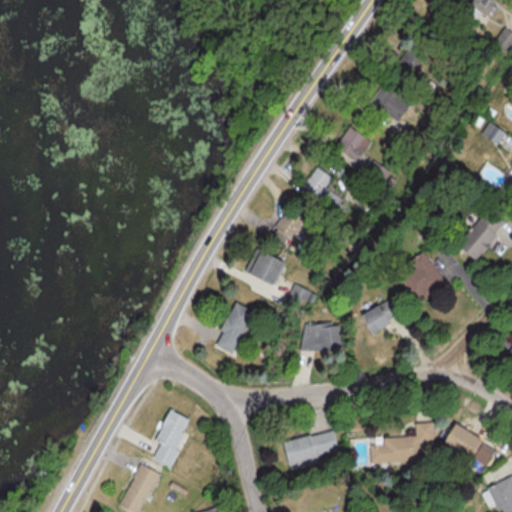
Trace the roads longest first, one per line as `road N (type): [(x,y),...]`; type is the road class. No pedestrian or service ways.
road 1 (tertiary): [(372,0),(241,195),(60,511)]
road 2 (residential): [(511,409),(470,384),(426,377),(227,399),(150,355)]
